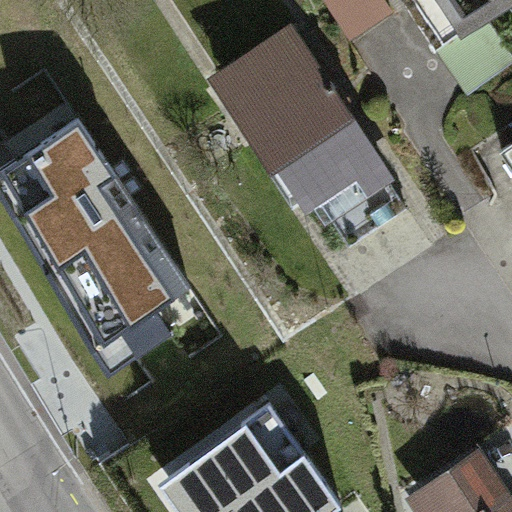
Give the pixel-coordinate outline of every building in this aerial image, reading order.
[(384,0),(322,0),(353,44),(394,15),(384,0)] [(293,35),(221,83),(271,159),(274,157),(302,200),(316,190),(350,241),(405,204),(330,90),(293,35)] [(189,284),(78,117),(0,169),(0,193),(92,349),(189,284)] [(511,141),(501,149),(511,165),(511,141)] [(327,511),(341,503),(269,402),(241,421),(243,424),(178,470),(207,511),(327,511)] [(429,511),(488,511),(506,498),(479,457),(419,496),(429,511)]
